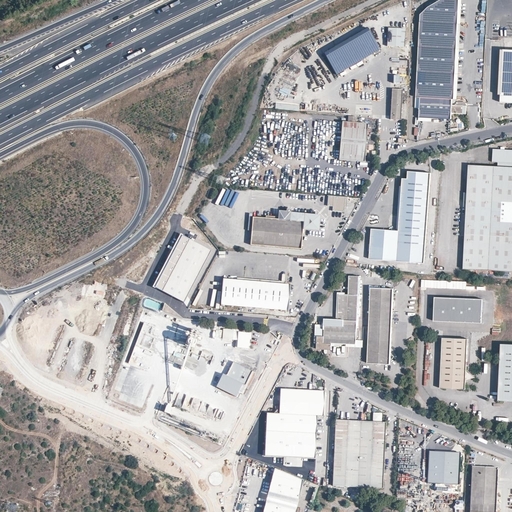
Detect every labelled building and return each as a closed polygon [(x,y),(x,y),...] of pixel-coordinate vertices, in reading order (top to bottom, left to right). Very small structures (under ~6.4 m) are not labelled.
[(456,100),(460,0),(440,0),(428,7),(421,14),(417,98),(416,108),(420,108),(420,117),(432,118),(451,119),(452,113),(466,114),(466,106),(452,105),(452,99),(456,100)] [(337,76),(380,51),(368,29),(324,54),(337,76)] [(406,29),(389,29),(388,47),(405,47),(406,29)] [(511,50),(504,50),(501,95),(501,102),(511,102),(511,50)] [(402,90),(393,90),(391,120),(401,120),(402,90)] [(348,122),(343,122),(339,160),(365,162),(368,125),(357,124),(358,117),(348,116),(348,122)] [(511,271),(511,150),(494,149),(493,162),(498,162),(498,167),(470,165),(468,193),(465,193),(465,206),(467,206),(467,221),(465,255),(464,269),(511,271)] [(424,263),(425,246),(428,208),(431,173),(409,172),(409,179),(404,179),(404,184),(401,205),(399,231),(378,230),(372,230),(372,241),(370,259),(395,261),(424,263)] [(347,198),(333,197),(328,196),(327,206),(332,207),(332,212),(343,213),(344,208),(346,208),(347,198)] [(318,215),(314,214),(291,212),(291,210),(287,209),(287,212),(279,211),(279,217),(279,220),(266,219),(253,218),(251,245),(302,249),(304,229),(320,231),(320,221),(320,218),(320,217),(319,216),(318,215)] [(186,299),(209,250),(182,237),(158,286),(186,299)] [(349,294),(340,294),(338,319),(325,319),(325,327),(316,327),(315,343),(318,343),(317,349),(332,349),(332,344),(356,344),(357,336),(360,276),(350,276),(349,294)] [(288,311),(291,285),(224,280),(221,305),(288,311)] [(394,289),(371,288),(368,362),(386,364),(390,363),(394,289)] [(481,298),(434,295),(433,320),(482,324),(481,298)] [(161,329),(144,323),(130,363),(148,369),(161,329)] [(238,341),(238,348),(250,349),(251,333),(238,332),(238,330),(224,329),(223,340),(238,341)] [(468,339),(443,338),(441,388),(466,389),(468,339)] [(204,380),(213,357),(178,344),(169,367),(204,380)] [(499,400),(511,400),(511,344),(502,344),(499,400)] [(234,362),(227,376),(243,384),(246,386),(253,372),(234,362)] [(217,387),(237,397),(243,384),(227,376),(224,374),(217,387)] [(243,384),(237,397),(238,398),(241,393),(243,395),(248,386),(246,386),(243,384)] [(325,391),(281,389),(280,414),(267,413),(266,456),(315,458),(317,436),(318,416),(324,416),(325,391)] [(205,414),(211,417),(215,408),(209,406),(205,414)] [(383,488),(384,471),(387,422),(337,420),(336,434),(334,468),(334,486),(383,488)] [(430,452),(429,467),(428,483),(459,484),(461,453),(430,452)] [(496,511),(498,468),(472,467),(470,511),(496,511)] [(318,486),(274,468),(268,492),(299,500),(302,484),(315,487),(317,488),(318,486)] [(296,509),(299,500),(268,492),(266,502),(296,509)] [(295,511),(296,509),(266,502),(263,511),(295,511)]
